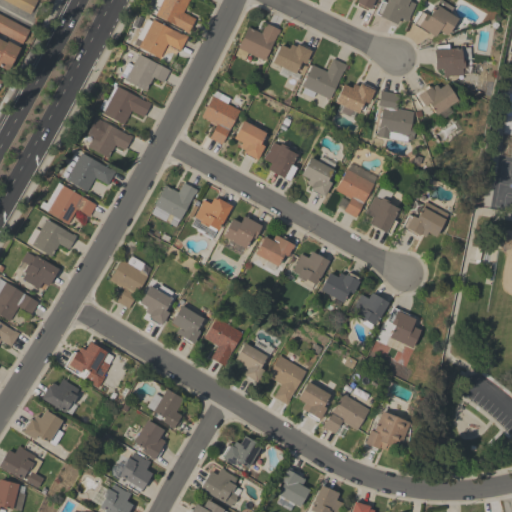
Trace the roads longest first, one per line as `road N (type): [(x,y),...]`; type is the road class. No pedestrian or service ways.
road 1 (residential): [(66,308),(346,471),(411,492),(511,485)]
road 2 (residential): [(235,0),(162,143),(0,412)]
road 3 (residential): [(162,143),(406,275)]
road 4 (secondary): [(31,159),(113,0)]
road 5 (secondary): [(78,0),(0,145)]
road 6 (residential): [(270,0),(395,58)]
road 7 (residential): [(223,399),(161,511)]
